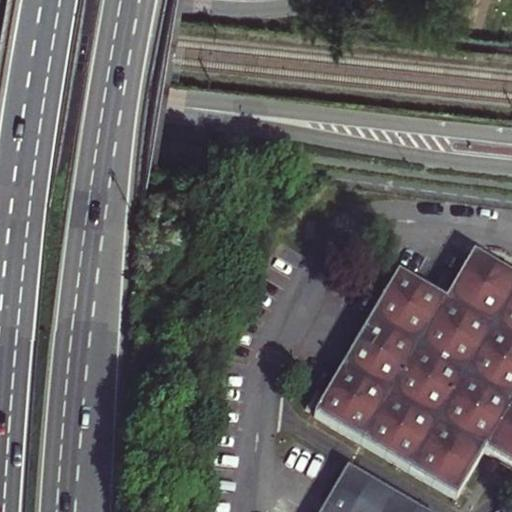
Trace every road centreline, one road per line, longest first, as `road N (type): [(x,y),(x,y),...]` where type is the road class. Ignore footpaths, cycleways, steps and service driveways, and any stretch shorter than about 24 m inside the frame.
road 1 (secondary): [(0,99),(233,123),(511,168)]
road 2 (trunk): [(71,511),(79,354),(130,0)]
road 3 (secondary): [(511,138),(0,81)]
road 4 (trunk): [(51,0),(0,413)]
